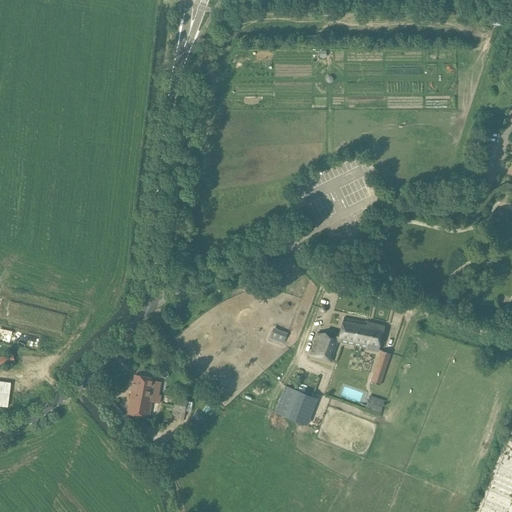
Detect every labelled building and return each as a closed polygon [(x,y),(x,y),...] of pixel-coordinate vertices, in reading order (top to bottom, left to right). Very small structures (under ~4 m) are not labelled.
[(345,318),(344,317),(340,333),(328,329),(325,336),(316,333),(318,334),(310,355),(330,361),(338,341),(366,347),(365,349),(377,352),(384,326),(373,323),(372,323),(345,318)] [(287,333),(272,328),(268,338),(283,344),(287,333)] [(391,354),(381,351),(370,382),(371,382),(370,384),(379,387),(380,384),(380,385),(391,354)] [(0,366),(15,362),(12,353),(0,357),(0,366)] [(127,414),(149,417),(152,401),(159,403),(161,395),(153,393),(156,379),(134,375),(127,414)] [(280,399),(274,413),(302,424),(312,396),(292,388),(287,402),(280,399)] [(385,401),(370,395),(366,406),(381,411),(385,401)] [(188,400),(175,397),(172,415),(184,418),(188,400)] [(511,511),(511,458),(504,455),(480,511),(511,511)]
